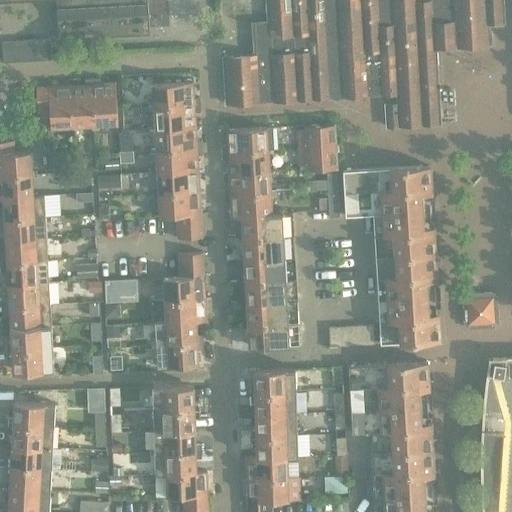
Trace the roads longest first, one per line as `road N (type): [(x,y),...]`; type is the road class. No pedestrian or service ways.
road 1 (residential): [(105,250),(222,244),(229,361)]
road 2 (residential): [(311,313),(304,230),(359,227),(367,308)]
road 3 (residential): [(229,361),(230,511)]
road 4 (residential): [(229,361),(314,355),(311,313)]
